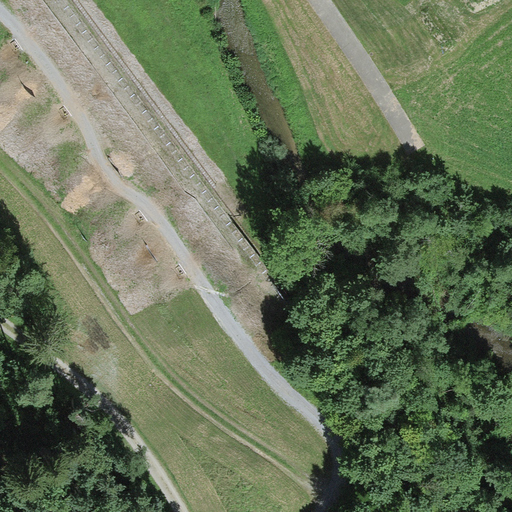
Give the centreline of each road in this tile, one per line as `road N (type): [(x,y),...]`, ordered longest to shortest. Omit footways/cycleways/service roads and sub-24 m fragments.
road 1 (track): [(0,16),(242,349),(325,437),(333,458),(316,475),(299,471),(177,387),(135,343),(0,160)]
road 2 (track): [(188,511),(172,471),(111,408),(0,319)]
road 3 (track): [(319,0),(415,142)]
